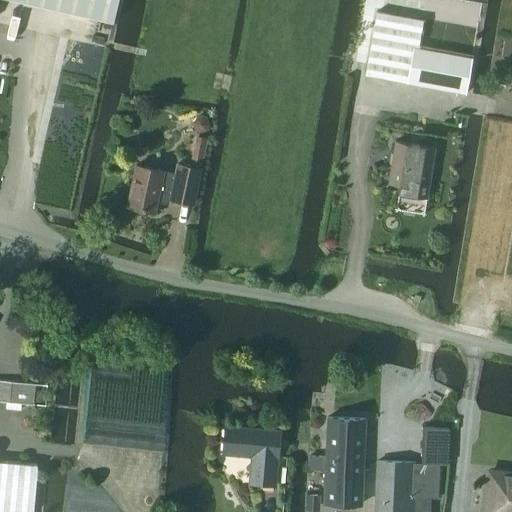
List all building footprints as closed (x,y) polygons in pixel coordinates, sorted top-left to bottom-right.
[(13,0),(112,22),(116,0),(13,0)] [(377,0),(364,75),(465,93),(481,4),(481,0),(377,0)] [(196,117),(192,122),(194,129),(199,132),(206,130),(209,125),(207,118),(202,115),(196,117)] [(511,127),(489,124),(485,149),(511,152),(511,127)] [(192,203),(206,139),(197,137),(190,167),(177,164),(175,173),(135,165),(126,206),(154,212),(157,196),(160,194),(170,196),(169,199),(192,203)] [(388,183),(407,186),(406,194),(426,198),(434,147),(395,140),(388,183)] [(511,185),(504,184),(500,212),(511,214),(511,185)] [(0,400),(33,404),(35,384),(0,380),(0,400)] [(324,457),(308,456),(308,469),(323,470),(321,511),(359,511),(364,420),(326,418),(324,457)] [(374,511),(412,511),(414,477),(421,478),(423,421),(376,419),(373,477),(375,477),(374,511)] [(221,454),(251,457),(248,483),(272,485),(277,432),(224,427),(221,454)] [(0,511),(33,511),(37,465),(0,461),(0,511)] [(511,511),(511,474),(487,471),(482,511),(511,511)]
